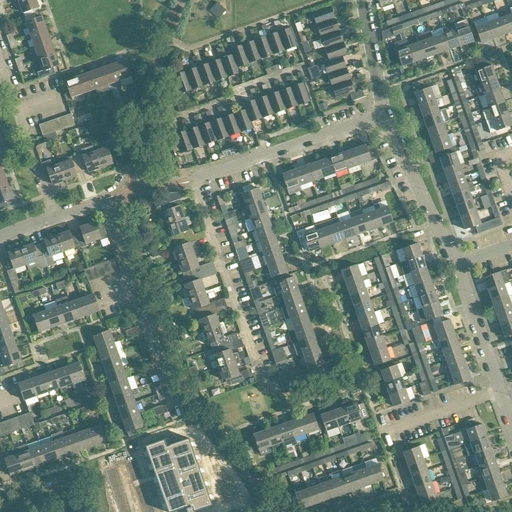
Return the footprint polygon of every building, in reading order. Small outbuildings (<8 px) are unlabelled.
[(22,13),(30,10),(39,7),(36,0),(19,0),(18,0),(22,13)] [(436,10),(447,5),(446,1),(434,5),(436,10)] [(470,10),(481,5),(480,1),(468,5),(470,10)] [(455,15),(454,11),(462,8),(461,3),(452,7),(452,8),(449,9),(451,17),(455,15)] [(224,13),(214,5),(210,10),(220,18),(224,13)] [(424,14),(436,10),(434,5),(422,9),(424,14)] [(314,12),(318,24),(333,18),(329,7),(314,12)] [(412,18),(424,14),(422,9),(411,14),(412,18)] [(447,18),(451,17),(449,9),(445,10),(445,9),(437,12),(438,16),(445,14),(447,18)] [(411,14),(410,14),(409,10),(403,12),(404,16),(398,18),(400,22),(412,18),(411,14)] [(440,21),(438,16),(437,12),(425,16),(427,20),(433,18),(435,22),(440,21)] [(505,34),(511,31),(511,15),(511,14),(499,18),(505,34)] [(419,23),(427,20),(425,16),(413,20),(415,25),(415,24),(416,29),(421,27),(419,23)] [(30,35),(47,29),(42,17),(26,22),(30,35)] [(487,22),(485,17),(473,22),(481,43),(493,38),(487,22)] [(321,36),(337,30),(335,23),(337,22),(335,18),(333,18),(318,24),(316,25),(317,25),(319,25),(322,36),(321,36)] [(388,26),(400,22),(398,18),(386,22),(388,26)] [(493,38),(505,34),(499,18),(487,22),(493,38)] [(468,25),(466,19),(454,23),(462,45),(474,41),(468,25)] [(403,29),(415,25),(413,20),(401,25),(403,29)] [(300,22),(295,23),(298,32),(303,30),(300,22)] [(450,49),(462,45),(454,23),(442,27),(450,49)] [(404,32),(403,29),(401,25),(391,28),(394,36),(404,32)] [(297,46),(298,46),(291,27),(290,28),(291,30),(280,33),(279,32),(286,50),(285,48),(296,45),(297,46)] [(438,53),(450,49),(442,27),(430,31),(438,53)] [(34,46),(51,41),(47,29),(30,35),(34,46)] [(325,48),(327,48),(342,42),(344,42),(343,41),(342,42),(339,35),(341,34),(341,33),(339,34),(337,30),(321,36),(321,37),(323,37),(323,38),(317,40),(320,47),(326,45),(327,47),(325,48)] [(426,58),(438,53),(430,31),(430,32),(432,38),(421,42),(426,58)] [(285,51),(286,50),(279,32),(278,32),(279,34),(268,38),(267,36),(273,55),(274,54),(273,53),(284,49),(285,51)] [(273,55),(267,36),(266,36),(267,38),(256,42),(255,40),(262,59),(261,57),(272,53),(273,55)] [(261,59),(262,59),(255,40),(254,40),(255,42),(244,46),(250,63),(249,61),(260,57),(261,59)] [(408,46),(406,40),(394,44),(402,66),(414,62),(408,46)] [(38,58),(55,52),(51,41),(34,46),(38,58)] [(325,61),(325,62),(346,54),(342,42),(327,48),(331,59),(325,61)] [(414,62),(426,58),(421,42),(408,46),(414,62)] [(250,63),(244,46),(243,44),(242,45),(243,46),(232,50),(232,48),(231,48),(240,73),(238,65),(243,63),(244,68),(249,66),(248,62),(248,61),(249,63),(250,63)] [(239,73),(240,73),(231,48),(231,49),(233,56),(222,60),(228,77),(228,75),(239,71),(239,73)] [(43,71),(54,67),(59,65),(55,52),(38,58),(43,71)] [(344,68),(341,57),(346,55),(346,54),(325,62),(329,73),(344,68)] [(228,77),(222,60),(222,58),(221,59),(221,60),(211,64),(216,79),(227,75),(227,77),(228,77)] [(297,59),(285,64),(287,68),(299,63),(297,59)] [(119,81),(131,76),(125,60),(113,64),(119,81)] [(216,81),(216,79),(211,64),(210,64),(210,62),(209,63),(210,65),(199,69),(198,67),(197,67),(204,86),(205,85),(204,83),(215,80),(215,81),(216,81)] [(17,66),(20,72),(25,70),(23,64),(17,66)] [(107,85),(119,81),(113,64),(101,68),(107,85)] [(310,67),(308,68),(312,79),(321,76),(317,65),(310,67)] [(480,83),(496,77),(492,65),(475,71),(480,83)] [(204,86),(197,67),(198,69),(187,73),(186,71),(185,71),(192,90),(193,90),(192,88),(203,84),(204,86)] [(95,89),(107,85),(101,68),(90,72),(95,89)] [(329,73),(334,85),(349,80),(344,68),(329,73)] [(192,90),(185,71),(186,73),(175,77),(174,75),(173,75),(180,94),(181,94),(180,92),(191,88),(192,90)] [(84,93),(95,89),(90,72),(78,76),(84,93)] [(71,97),(84,93),(78,76),(66,81),(71,97)] [(462,89),(459,81),(458,77),(454,78),(458,91),(462,89)] [(484,95),(500,89),(496,77),(480,83),(484,95)] [(334,85),(332,86),(332,87),(334,86),(338,97),(336,98),(336,99),(355,92),(355,91),(353,92),(349,81),(351,80),(351,79),(349,80),(334,85)] [(455,91),(452,83),(451,79),(447,81),(451,93),(455,91)] [(292,89),(298,103),(310,99),(305,84),(292,89)] [(434,99),(441,96),(437,84),(414,93),(418,104),(434,99)] [(280,93),(286,108),(298,103),(292,89),(280,93)] [(467,101),(466,98),(462,89),(458,91),(462,103),(467,101)] [(488,107),(504,101),(500,89),(484,95),(488,107)] [(459,103),(458,100),(455,91),(451,93),(455,105),(459,103)] [(268,97),(274,112),(286,108),(280,93),(268,97)] [(257,101),(262,116),(274,112),(268,97),(257,101)] [(128,107),(135,104),(133,98),(126,101),(128,107)] [(445,108),(439,111),(434,99),(418,104),(423,116),(445,109),(445,108)] [(253,126),(251,120),(262,116),(257,101),(245,105),(252,126),(253,126)] [(471,113),(468,104),(467,101),(462,103),(467,114),(471,113)] [(486,121),(492,119),(508,113),(504,101),(488,107),(481,109),(486,121)] [(464,115),(461,107),(459,103),(455,105),(459,117),(464,115)] [(235,115),(240,130),(252,126),(245,105),(244,105),(246,111),(235,115)] [(105,115),(111,112),(109,107),(103,109),(105,115)] [(427,128),(443,123),(449,120),(445,109),(423,116),(427,128)] [(475,125),(474,122),(471,113),(467,114),(471,126),(475,125)] [(511,122),(508,113),(492,119),(497,131),(511,125),(511,122)] [(75,125),(74,123),(71,114),(64,116),(68,127),(75,125)] [(223,119),(228,134),(240,130),(235,115),(223,119)] [(468,127),(467,124),(464,115),(459,117),(464,129),(468,127)] [(62,130),(68,127),(64,116),(58,118),(62,130)] [(56,132),(62,130),(58,118),(52,120),(56,132)] [(211,124),(217,138),(228,134),(223,119),(211,124)] [(55,132),(56,132),(52,120),(45,123),(49,134),(55,132)] [(39,125),(43,136),(49,134),(45,123),(39,125)] [(431,140),(447,134),(443,123),(427,128),(431,140)] [(199,128),(205,143),(217,138),(211,124),(199,128)] [(188,132),(193,147),(205,143),(199,128),(188,132)] [(49,134),(43,136),(45,142),(52,140),(57,138),(55,132),(49,134)] [(175,136),(180,151),(193,147),(188,132),(175,136)] [(436,153),(445,149),(452,147),(447,134),(431,140),(436,153)] [(113,163),(111,159),(117,156),(112,142),(106,145),(106,147),(95,151),(101,168),(113,163)] [(359,165),(379,158),(373,144),(366,146),(366,145),(353,149),(359,165)] [(478,157),(477,153),(474,145),(470,147),(474,159),(478,157)] [(347,169),(359,165),(353,149),(341,153),(347,169)] [(460,164),(464,162),(460,150),(439,158),(444,170),(460,164)] [(87,167),(89,172),(101,168),(95,151),(83,155),(82,152),(76,155),(81,169),(87,167)] [(335,173),(347,169),(341,153),(330,157),(335,173)] [(77,176),(75,171),(81,169),(76,155),(70,157),(71,160),(59,164),(65,181),(77,176)] [(323,177),(335,173),(330,157),(318,161),(323,177)] [(483,169),(480,161),(478,157),(474,159),(468,161),(470,166),(476,164),(478,171),(483,169)] [(59,164),(52,166),(50,160),(41,163),(47,180),(51,179),(53,185),(65,181),(59,164)] [(311,182),(323,177),(318,161),(306,166),(311,182)] [(448,181),(464,176),(460,164),(444,170),(448,181)] [(300,186),(311,182),(306,166),(294,170),(300,186)] [(487,181),(486,178),(483,169),(478,171),(482,180),(483,183),(487,181)] [(287,190),(300,186),(294,170),(282,174),(287,190)] [(0,189),(9,187),(5,175),(0,176),(0,189)] [(473,186),(468,187),(464,176),(448,181),(452,193),(473,186)] [(366,186),(379,182),(377,177),(365,182),(366,186)] [(491,193),(488,184),(487,181),(483,183),(487,194),(491,193)] [(355,190),(366,186),(365,182),(353,186),(355,190)] [(331,199),(355,190),(353,186),(329,194),(331,199)] [(472,200),(470,192),(475,190),(473,186),(452,193),(456,205),(472,200)] [(0,189),(0,203),(13,199),(9,187),(0,189)] [(247,206),(263,200),(258,188),(242,194),(247,206)] [(371,198),(369,193),(368,189),(356,193),(358,197),(359,202),(371,198)] [(180,206),(182,205),(180,199),(183,198),(181,192),(162,194),(165,200),(162,201),(162,206),(163,212),(167,223),(184,217),(180,206)] [(346,202),(358,197),(356,193),(344,197),(346,202)] [(495,205),(494,202),(491,193),(487,194),(491,206),(495,205)] [(319,203),(331,199),(329,194),(318,199),(319,203)] [(334,206),(346,202),(344,197),(332,202),(334,206)] [(307,207),(319,203),(318,199),(306,203),(307,207)] [(265,202),(263,202),(263,200),(247,206),(251,218),(267,212),(265,208),(267,207),(265,202)] [(460,217),(476,212),(472,200),(456,205),(460,217)] [(322,210),(334,206),(332,202),(320,206),(322,210)] [(295,211),(307,207),(306,203),(293,207),(295,211)] [(387,206),(379,209),(377,203),(373,204),(375,210),(380,226),(393,222),(387,206)] [(500,217),(495,205),(491,206),(492,210),(495,219),(500,217)] [(310,214),(322,210),(320,206),(308,210),(310,214)] [(298,219),(310,214),(308,210),(296,214),(298,219)] [(369,230),(380,226),(375,210),(363,214),(369,230)] [(255,230),(271,224),(267,212),(251,218),(255,230)] [(481,224),(478,214),(477,212),(476,212),(460,217),(461,217),(465,230),(475,226),(481,224)] [(235,216),(229,218),(227,213),(223,214),(227,226),(238,222),(235,216)] [(357,235),(369,230),(363,214),(351,219),(357,235)] [(179,240),(193,235),(191,229),(189,230),(187,225),(190,224),(188,217),(184,218),(184,217),(167,223),(172,236),(177,234),(179,240)] [(502,225),(500,217),(495,219),(481,224),(475,226),(478,234),(502,225)] [(345,239),(357,235),(351,219),(339,223),(345,239)] [(108,237),(104,225),(97,228),(95,222),(80,227),(82,232),(76,234),(81,248),(87,245),(87,243),(100,239),(100,240),(108,237),(108,238),(108,237)] [(236,237),(236,236),(238,235),(236,230),(240,228),(238,222),(227,226),(231,238),(236,237)] [(333,243),(345,239),(339,223),(327,227),(333,243)] [(259,242),(275,236),(271,224),(255,230),(259,242)] [(321,247),(333,243),(327,227),(316,231),(321,247)] [(75,250),(81,248),(76,234),(70,236),(69,231),(57,235),(62,252),(74,247),(75,250)] [(309,251),(321,247),(316,231),(303,236),(309,251)] [(198,247),(196,240),(195,240),(193,234),(193,235),(179,240),(176,241),(178,247),(174,248),(178,260),(195,254),(198,253),(196,247),(198,247)] [(51,258),(50,256),(62,252),(57,235),(44,240),(46,244),(40,246),(45,260),(51,258)] [(263,253),(279,248),(275,236),(259,242),(263,253)] [(243,240),(238,242),(236,237),(231,238),(235,250),(245,247),(245,246),(247,245),(246,242),(243,240)] [(406,261),(422,255),(417,243),(401,249),(406,261)] [(47,266),(45,260),(40,246),(35,249),(33,244),(21,248),(27,265),(28,269),(35,266),(41,268),(47,266)] [(240,262),(249,259),(245,247),(235,250),(240,262)] [(14,269),(27,265),(21,248),(8,252),(14,269)] [(267,265),(283,260),(279,248),(263,253),(267,265)] [(187,271),(189,276),(203,271),(201,266),(199,266),(195,254),(178,260),(182,273),(187,271)] [(390,266),(389,263),(385,254),(381,256),(385,268),(390,266)] [(410,273),(426,267),(422,255),(406,261),(400,263),(404,275),(410,273)] [(382,269),(381,266),(378,257),(374,258),(378,270),(382,269)] [(112,273),(118,271),(114,259),(108,261),(112,273)] [(243,271),(254,268),(251,259),(249,259),(240,262),(243,271)] [(272,278),(278,275),(288,272),(283,260),(267,265),(272,278)] [(106,275),(112,273),(108,261),(102,263),(106,275)] [(100,277),(106,275),(102,263),(96,265),(100,277)] [(361,276),(360,274),(357,264),(341,270),(345,282),(361,276)] [(94,280),(100,277),(96,265),(90,267),(94,280)] [(394,278),(391,270),(390,266),(385,268),(390,280),(394,278)] [(88,282),(94,280),(90,267),(84,269),(88,282)] [(414,284),(430,279),(426,267),(410,273),(414,284)] [(21,291),(17,279),(18,279),(14,268),(7,271),(15,294),(21,291)] [(387,281),(384,272),(382,269),(378,270),(382,282),(387,281)] [(182,299),(205,291),(201,279),(205,278),(203,271),(189,276),(191,282),(184,285),(188,297),(182,299)] [(504,284),(503,281),(499,272),(483,277),(488,290),(504,284)] [(257,278),(251,280),(249,275),(245,277),(249,289),(259,285),(260,285),(257,278)] [(282,294),(298,288),(294,276),(278,282),(282,294)] [(349,294),(365,288),(361,276),(345,282),(349,294)] [(398,290),(397,287),(394,278),(390,280),(394,292),(398,290)] [(418,296),(434,290),(430,279),(414,284),(418,296)] [(391,293),(390,290),(387,281),(382,282),(386,294),(391,293)] [(492,302),(508,296),(504,284),(488,290),(492,302)] [(254,304),(259,302),(258,300),(263,298),(259,285),(249,289),(253,301),(254,304)] [(286,306),(302,300),(298,288),(282,294),(286,306)] [(354,306),(370,300),(365,288),(349,294),(354,306)] [(402,302),(399,293),(398,290),(394,292),(398,303),(402,302)] [(422,308),(438,302),(434,290),(418,296),(422,308)] [(200,307),(202,312),(216,307),(214,302),(209,303),(205,291),(182,299),(185,308),(191,305),(193,309),(200,307)] [(395,304),(392,296),(391,293),(386,294),(391,306),(395,304)] [(99,311),(98,307),(94,294),(81,298),(87,315),(99,311)] [(496,313),(511,307),(508,296),(492,302),(496,313)] [(75,319),(87,315),(81,298),(69,302),(75,319)] [(285,320),(306,312),(302,300),(286,306),(281,308),(285,320)] [(379,310),(374,312),(370,300),(354,306),(358,318),(379,310)] [(63,323),(75,319),(69,302),(57,307),(63,323)] [(261,308),(260,305),(259,302),(254,304),(256,307),(259,315),(274,310),(280,308),(279,305),(265,310),(264,307),(261,308)] [(406,314),(405,311),(402,302),(398,303),(402,315),(406,314)] [(427,321),(433,318),(443,315),(438,302),(422,308),(427,321)] [(399,316),(398,313),(395,304),(391,306),(395,318),(399,316)] [(51,328),(63,323),(57,307),(45,311),(51,328)] [(199,320),(203,332),(220,326),(216,314),(218,313),(216,307),(202,312),(204,318),(199,320)] [(500,325),(511,321),(511,307),(496,313),(500,325)] [(263,327),(267,326),(271,325),(268,315),(275,313),(274,310),(259,315),(262,324),(263,327)] [(378,324),(383,322),(379,310),(358,318),(362,329),(378,324)] [(39,332),(51,328),(45,311),(33,315),(39,332)] [(289,332),(310,324),(306,312),(285,320),(289,332)] [(0,327),(9,325),(5,313),(0,314),(0,327)] [(411,326),(408,317),(406,314),(402,315),(406,328),(411,326)] [(403,328),(400,320),(399,316),(395,318),(399,330),(403,328)] [(438,337),(454,331),(450,319),(434,325),(438,337)] [(505,337),(511,334),(511,321),(500,325),(505,337)] [(293,343),(299,341),(315,336),(310,324),(289,332),(293,343)] [(366,341),(382,336),(378,324),(362,329),(366,341)] [(421,342),(431,339),(426,324),(411,329),(417,344),(421,342)] [(0,341),(13,337),(9,325),(0,327),(0,341)] [(138,326),(135,327),(125,331),(128,338),(140,333),(138,326)] [(214,348),(231,342),(229,337),(224,338),(220,326),(203,332),(201,333),(203,341),(206,340),(208,344),(213,343),(214,348)] [(271,338),(268,329),(267,326),(263,327),(267,339),(271,338)] [(407,340),(406,337),(403,328),(399,330),(403,342),(407,340)] [(114,342),(113,340),(110,330),(93,336),(97,348),(114,342)] [(442,349),(458,343),(454,331),(438,337),(442,349)] [(303,354),(319,348),(315,336),(299,341),(303,354)] [(370,353),(386,348),(382,336),(366,341),(370,353)] [(0,353),(0,354),(17,349),(13,337),(0,341),(0,353)] [(102,360),(118,354),(114,342),(97,348),(102,360)] [(218,367),(239,359),(237,353),(232,354),(231,349),(233,348),(231,342),(214,348),(215,348),(217,348),(219,353),(214,355),(218,367)] [(417,354),(416,351),(413,342),(409,344),(413,355),(417,354)] [(425,354),(424,352),(421,342),(417,344),(421,356),(425,354)] [(446,361),(462,355),(458,343),(442,349),(446,361)] [(275,363),(286,359),(295,356),(293,350),(284,353),(282,347),(271,351),(275,363)] [(307,366),(323,360),(319,348),(303,354),(307,366)] [(375,366),(384,362),(391,360),(386,348),(370,353),(375,366)] [(0,354),(1,357),(5,366),(21,361),(17,349),(0,354)] [(106,372),(123,366),(118,354),(102,360),(106,372)] [(422,369),(419,361),(417,354),(413,355),(418,370),(422,369)] [(429,366),(426,358),(425,354),(421,356),(425,368),(429,366)] [(450,372),(466,367),(462,355),(446,361),(450,372)] [(239,359),(218,367),(223,379),(227,378),(230,384),(244,378),(241,372),(239,373),(237,368),(242,367),(239,359)] [(280,375),(284,373),(291,371),(286,359),(275,363),(279,372),(280,375)] [(311,378),(317,376),(327,372),(323,360),(307,366),(311,378)] [(72,383),(75,382),(84,379),(79,362),(67,366),(72,383)] [(434,378),(431,370),(437,367),(436,364),(429,366),(425,368),(429,380),(434,378)] [(385,382),(401,377),(396,365),(380,370),(385,382)] [(60,387),(72,383),(67,366),(55,371),(60,387)] [(110,384),(127,378),(123,366),(106,372),(110,384)] [(455,385),(471,379),(466,367),(450,372),(455,385)] [(426,381),(425,378),(422,369),(418,370),(421,380),(422,379),(423,382),(426,381)] [(48,392),(60,387),(55,371),(43,375),(48,392)] [(36,396),(48,392),(43,375),(31,379),(36,396)] [(389,394),(405,388),(401,377),(385,382),(389,394)] [(114,396),(131,390),(127,378),(110,384),(114,396)] [(438,391),(435,382),(434,378),(429,380),(434,392),(438,391)] [(24,400),(36,396),(31,379),(19,383),(24,400)] [(423,396),(431,393),(426,381),(423,382),(419,384),(423,396)] [(409,401),(406,391),(405,388),(389,394),(393,407),(409,401)] [(118,408),(135,402),(131,390),(114,396),(118,408)] [(140,405),(137,406),(135,402),(118,408),(123,420),(139,414),(139,413),(142,412),(140,405)] [(350,423),(353,421),(363,418),(357,402),(344,407),(350,423)] [(168,412),(165,405),(153,409),(155,416),(168,412)] [(338,427),(350,423),(344,407),(332,411),(338,427)] [(326,431),(338,427),(332,411),(320,415),(326,431)] [(34,424),(34,422),(30,412),(24,414),(28,427),(34,424)] [(319,429),(317,423),(313,413),(301,418),(307,434),(319,429)] [(22,429),(28,427),(24,414),(18,417),(22,429)] [(144,426),(140,417),(139,414),(123,420),(127,432),(144,426)] [(16,431),(22,429),(18,417),(12,419),(16,431)] [(295,438),(307,434),(301,418),(289,422),(295,438)] [(10,433),(16,431),(12,419),(5,421),(10,433)] [(12,439),(10,433),(5,421),(0,422),(0,425),(3,435),(6,441),(12,439)] [(295,438),(289,422),(277,426),(285,448),(297,443),(295,438)] [(465,444),(487,436),(482,424),(466,429),(470,441),(464,443),(465,444)] [(89,429),(94,446),(106,442),(101,425),(89,429)] [(285,448),(277,426),(266,430),(271,446),(283,442),(285,448)] [(452,434),(450,435),(447,427),(441,429),(448,449),(453,448),(460,445),(458,441),(455,442),(452,434)] [(83,450),(77,433),(75,428),(63,432),(65,437),(71,454),(83,450)] [(83,450),(94,446),(89,429),(77,433),(83,450)] [(259,450),(271,446),(266,430),(253,434),(259,450)] [(65,437),(63,438),(61,432),(51,436),(59,458),(71,454),(65,437)] [(357,444),(356,439),(354,435),(349,437),(350,441),(344,444),(345,448),(357,444)] [(357,444),(370,439),(368,435),(356,439),(357,444)] [(47,463),(59,458),(51,436),(39,440),(41,446),(47,463)] [(475,454),(491,448),(487,436),(465,444),(468,455),(475,453),(475,454)] [(164,439),(145,446),(168,511),(171,511),(176,510),(176,511),(194,511),(212,505),(189,438),(171,444),(169,438),(164,439)] [(446,451),(442,442),(441,438),(437,440),(441,452),(446,451)] [(360,451),(373,447),(371,442),(359,447),(360,451)] [(331,453),(345,448),(344,444),(329,449),(331,453)] [(35,467),(47,463),(41,446),(29,450),(35,467)] [(423,459),(422,456),(419,446),(403,452),(407,464),(423,459)] [(348,455),(360,451),(359,447),(347,451),(348,455)] [(455,455),(454,451),(453,448),(448,449),(453,462),(462,459),(460,454),(455,455)] [(479,466),(495,460),(491,448),(475,454),(479,466)] [(315,459),(331,453),(329,449),(313,454),(315,459)] [(23,471),(35,467),(29,450),(17,454),(23,471)] [(315,459),(313,454),(312,450),(301,454),(302,458),(304,463),(315,459)] [(336,460),(348,455),(347,451),(334,455),(336,460)] [(450,463),(449,459),(446,451),(441,452),(445,464),(450,463)] [(11,475),(23,471),(17,454),(5,459),(11,475)] [(324,464),(336,460),(334,455),(323,459),(324,464)] [(319,466),(324,464),(323,459),(312,463),(313,467),(315,473),(320,471),(319,466)] [(412,476),(428,471),(423,459),(407,464),(412,476)] [(461,472),(458,464),(463,462),(462,459),(453,462),(457,474),(461,472)] [(483,478),(499,472),(495,460),(479,466),(483,478)] [(301,472),(313,467),(312,463),(299,467),(301,472)] [(366,468),(372,484),(384,479),(379,463),(366,468)] [(454,475),(451,466),(450,463),(445,464),(450,476),(454,475)] [(289,476),(301,472),(299,467),(287,472),(289,476)] [(360,488),(372,484),(366,468),(354,472),(360,488)] [(416,488),(432,482),(428,471),(412,476),(416,488)] [(356,493),(355,490),(360,488),(354,472),(342,476),(348,492),(349,492),(351,494),(356,493)] [(465,484),(462,475),(461,472),(457,474),(461,486),(465,484)] [(487,490),(503,484),(499,472),(483,478),(487,490)] [(458,487),(457,483),(454,475),(450,476),(439,480),(440,484),(451,480),(454,488),(458,487)] [(336,496),(348,492),(342,476),(330,480),(336,496)] [(324,501),(336,496),(330,480),(319,485),(324,501)] [(420,500),(436,494),(432,482),(416,488),(420,500)] [(470,496),(468,492),(465,484),(461,486),(465,497),(470,496)] [(487,490),(492,501),(507,496),(503,484),(487,490)] [(312,505),(324,501),(319,485),(307,489),(312,505)] [(462,498),(459,489),(458,487),(454,488),(458,500),(462,498)] [(300,509),(312,505),(307,489),(295,493),(300,509)] [(440,506),(437,497),(436,494),(420,500),(424,511),(440,506)] [(472,503),(471,499),(470,496),(465,497),(469,509),(485,504),(483,499),(472,503)]
